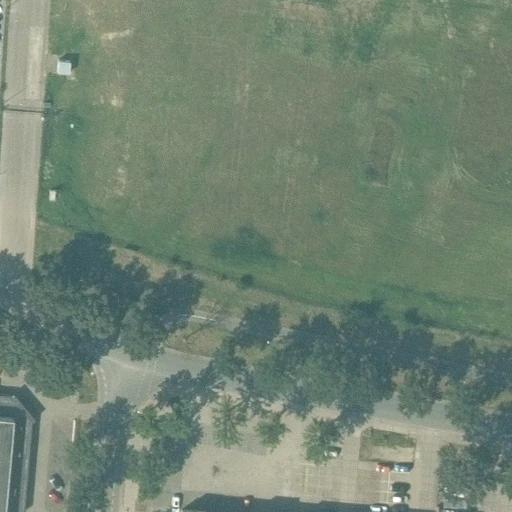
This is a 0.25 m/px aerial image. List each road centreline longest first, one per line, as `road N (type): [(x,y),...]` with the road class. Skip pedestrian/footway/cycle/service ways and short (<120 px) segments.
road 1 (unclassified): [(511,429),(134,360)]
road 2 (unclassified): [(105,511),(118,406),(134,360)]
road 3 (unclassified): [(134,360),(0,297)]
